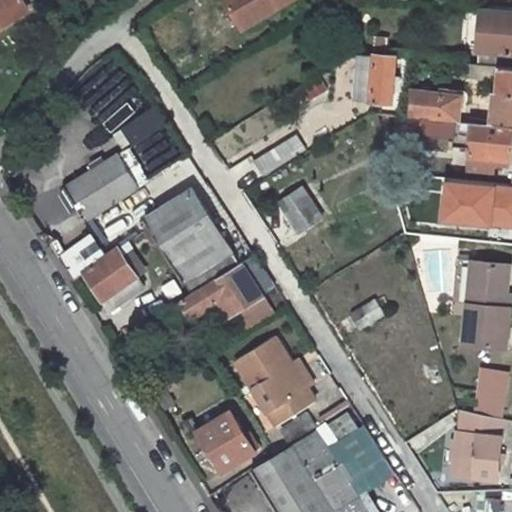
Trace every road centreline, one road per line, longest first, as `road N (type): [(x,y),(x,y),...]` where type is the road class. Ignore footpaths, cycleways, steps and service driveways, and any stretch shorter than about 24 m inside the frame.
road 1 (residential): [(438,511),(118,22)]
road 2 (unclassified): [(167,511),(0,238)]
road 3 (residential): [(0,151),(118,22)]
